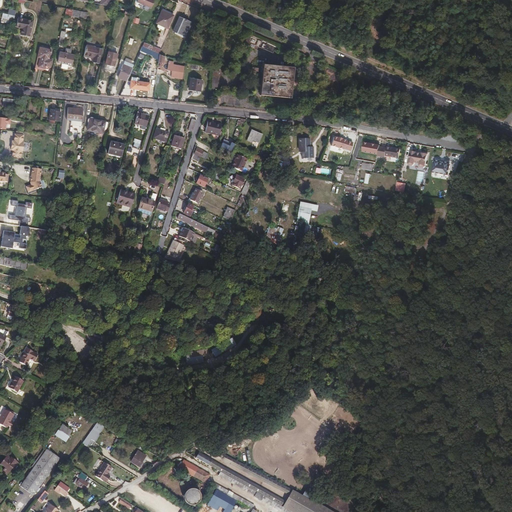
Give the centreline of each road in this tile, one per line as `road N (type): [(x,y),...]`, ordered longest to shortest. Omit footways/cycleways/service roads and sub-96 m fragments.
road 1 (unclassified): [(85,511),(349,356),(396,308),(472,148)]
road 2 (residential): [(0,89),(333,122),(472,148)]
road 3 (secondary): [(206,0),(490,122)]
